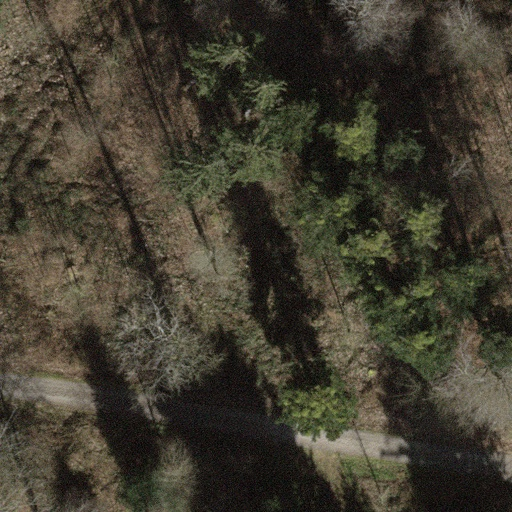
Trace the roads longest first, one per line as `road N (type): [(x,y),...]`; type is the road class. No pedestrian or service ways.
road 1 (track): [(320,511),(266,416),(511,466)]
road 2 (track): [(266,416),(0,373)]
